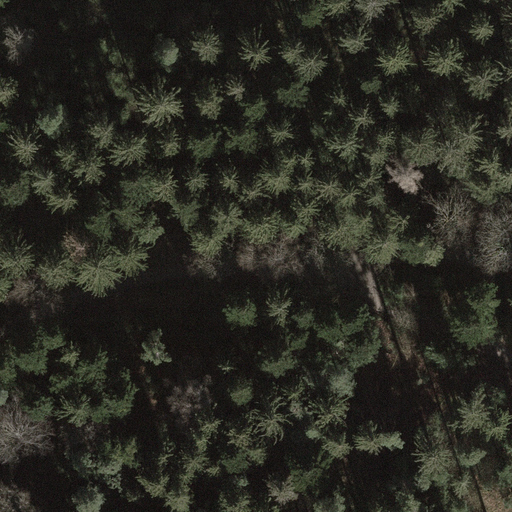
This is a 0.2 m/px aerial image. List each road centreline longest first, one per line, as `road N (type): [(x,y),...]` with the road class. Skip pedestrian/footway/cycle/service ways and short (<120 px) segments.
road 1 (track): [(0,335),(61,300),(229,262),(304,267),(511,254)]
road 2 (track): [(304,267),(511,357)]
